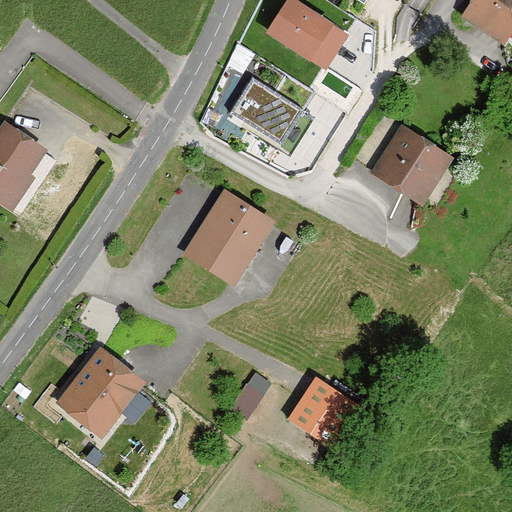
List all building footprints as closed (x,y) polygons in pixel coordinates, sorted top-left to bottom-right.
[(345,35),(290,0),(270,32),(324,67),(345,35)] [(511,0),(477,0),(467,15),(504,41),(511,29),(511,0)] [(315,92),(286,74),(274,92),(252,78),(230,113),(281,145),(303,111),(315,92)] [(303,111),(281,145),(291,151),(312,118),(303,111)] [(7,128),(0,138),(0,198),(6,203),(24,176),(41,150),(7,128)] [(402,129),(375,171),(381,175),(408,132),(402,129)] [(445,156),(408,132),(381,175),(418,199),(445,156)] [(32,181),(24,176),(6,203),(14,208),(32,181)] [(268,221),(226,194),(215,213),(220,216),(194,257),(231,279),(268,221)] [(61,403),(81,419),(93,403),(113,418),(141,383),(101,352),(61,403)] [(290,419),(332,447),(360,405),(319,377),(290,419)] [(261,392),(250,384),(232,409),(244,418),(261,392)] [(113,418),(93,403),(81,419),(101,434),(113,418)]
